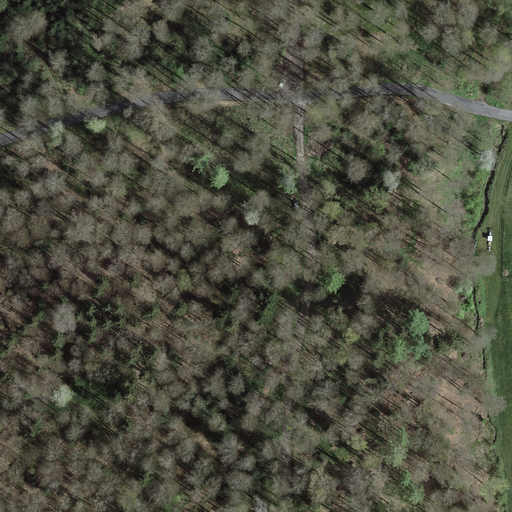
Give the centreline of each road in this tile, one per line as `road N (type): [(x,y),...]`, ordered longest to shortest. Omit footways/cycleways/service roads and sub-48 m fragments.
road 1 (unclassified): [(0,140),(162,97),(411,92),(511,117)]
road 2 (track): [(293,0),(309,277),(290,365),(290,511)]
road 3 (track): [(0,399),(27,394),(91,403),(122,433),(136,511)]
road 4 (track): [(174,511),(234,454),(274,374),(290,365)]
